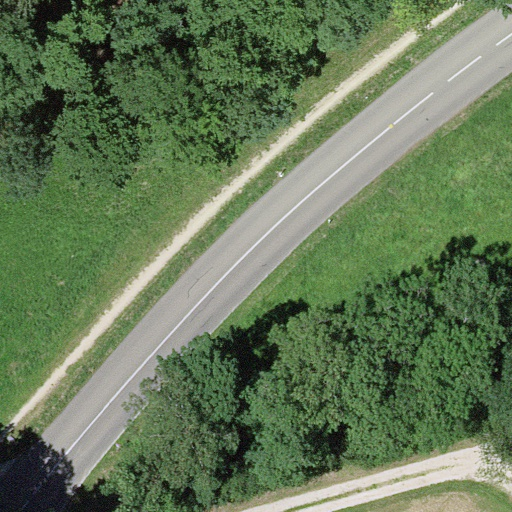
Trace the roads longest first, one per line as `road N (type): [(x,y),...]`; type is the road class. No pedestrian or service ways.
road 1 (tertiary): [(21,511),(214,284),(409,110),(511,36)]
road 2 (track): [(298,511),(434,471),(511,482)]
